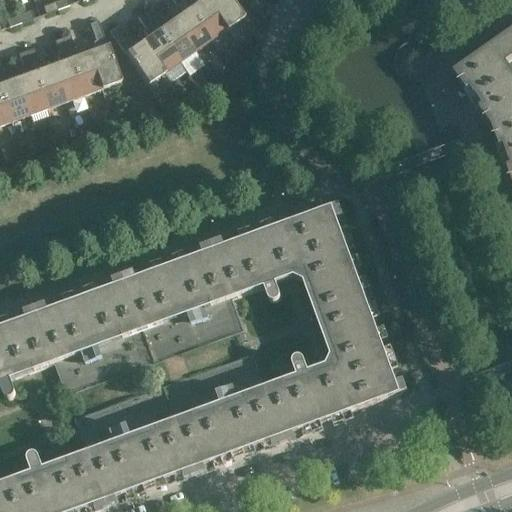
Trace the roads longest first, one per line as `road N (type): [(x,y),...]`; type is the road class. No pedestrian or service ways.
road 1 (residential): [(184,511),(401,434)]
road 2 (residential): [(0,43),(126,0)]
